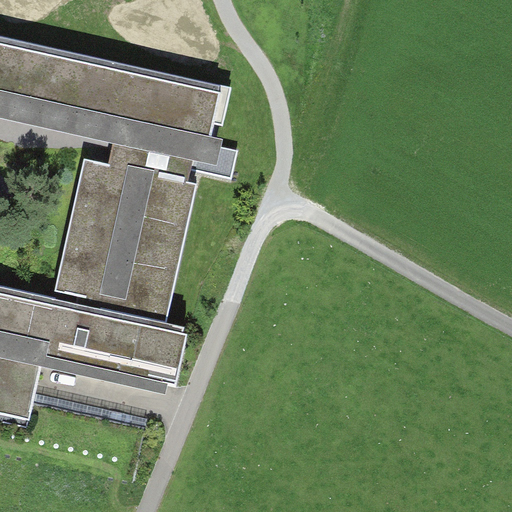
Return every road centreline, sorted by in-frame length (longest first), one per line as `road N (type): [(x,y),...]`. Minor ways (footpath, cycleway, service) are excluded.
road 1 (residential): [(145,511),(278,200)]
road 2 (track): [(278,200),(511,329)]
